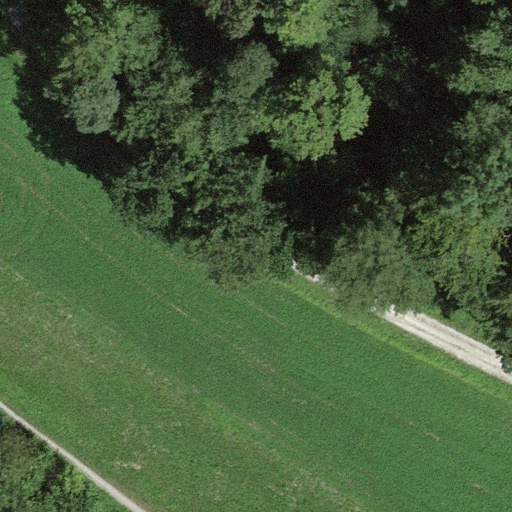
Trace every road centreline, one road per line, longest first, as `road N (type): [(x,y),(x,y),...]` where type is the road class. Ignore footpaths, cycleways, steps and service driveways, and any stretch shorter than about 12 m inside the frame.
road 1 (track): [(8,0),(132,146),(289,262),(511,377)]
road 2 (track): [(0,407),(136,511)]
